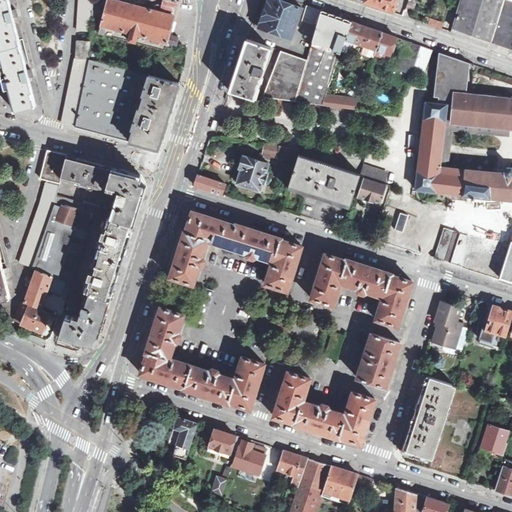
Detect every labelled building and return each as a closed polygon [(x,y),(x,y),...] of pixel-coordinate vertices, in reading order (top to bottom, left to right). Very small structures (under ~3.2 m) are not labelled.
[(9,88),(14,111),(36,105),(29,78),(33,77),(32,72),(31,69),(27,70),(14,17),(17,16),(16,13),(15,10),(12,11),(9,0),(0,0),(0,54),(2,64),(0,64),(0,68),(5,88),(9,88)] [(79,0),(77,30),(91,31),(93,16),(93,4),(93,0),(79,0)] [(259,18),(262,19),(259,27),(291,38),(302,8),(280,0),(269,0),(268,4),(265,3),(259,18)] [(380,0),(378,7),(394,12),(397,0),(380,0)] [(416,0),(415,0),(408,0),(405,11),(412,13),(416,0)] [(479,37),(493,42),(505,0),(459,0),(452,26),(453,27),(479,37)] [(511,0),(505,0),(493,42),(504,46),(511,48),(511,0)] [(307,5),(303,20),(316,25),(322,10),(307,5)] [(322,10),(316,25),(311,42),(341,52),(344,43),(352,21),(322,10)] [(443,23),(430,19),(428,24),(441,29),(443,23)] [(375,54),(382,32),(377,30),(369,27),(352,21),(344,43),(375,54)] [(389,60),(397,37),(382,32),(375,54),(389,60)] [(254,99),(272,47),(247,38),(237,70),(235,75),(230,91),(254,99)] [(76,58),(89,59),(91,41),(88,41),(77,40),(76,58)] [(411,75),(412,70),(421,45),(413,43),(405,40),(395,69),(411,75)] [(311,42),(306,59),(295,102),(322,105),(328,88),(341,52),(311,42)] [(432,49),(421,45),(412,70),(423,74),(432,49)] [(281,50),(263,97),(295,102),(306,59),(281,50)] [(467,95),(468,85),(464,84),(466,61),(439,52),(435,80),(434,97),(438,97),(438,103),(447,104),(446,112),(453,112),(455,93),(467,95)] [(68,124),(76,126),(89,59),(76,58),(62,123),(68,124)] [(111,136),(130,141),(149,74),(89,59),(76,126),(111,136)] [(468,85),(476,85),(479,66),(466,61),(464,84),(468,85)] [(130,141),(150,147),(161,140),(169,118),(180,82),(149,74),(130,141)] [(328,88),(322,105),(355,110),(357,102),(339,99),(341,92),(328,88)] [(511,99),(467,95),(455,93),(453,112),(452,122),(510,129),(511,129),(511,99)] [(511,200),(511,175),(511,177),(506,176),(505,174),(447,167),(439,167),(446,112),(447,104),(438,103),(426,103),(415,189),(474,196),(511,200)] [(453,112),(446,112),(439,167),(447,167),(451,128),(452,122),(453,112)] [(395,124),(396,116),(379,114),(380,122),(395,124)] [(452,122),(451,128),(509,135),(510,129),(452,122)] [(300,149),(265,143),(263,155),(297,160),(299,154),(300,149)] [(41,178),(60,183),(61,179),(67,155),(48,150),(41,178)] [(359,176),(360,174),(299,154),(297,160),(289,185),(351,205),(359,176)] [(67,155),(61,179),(100,189),(101,188),(118,192),(112,211),(57,195),(56,201),(55,204),(64,207),(65,205),(92,213),(102,216),(107,218),(134,226),(134,225),(132,225),(137,211),(139,211),(141,203),(147,186),(146,184),(141,175),(106,166),(67,155)] [(269,164),(243,156),(239,168),(242,169),(237,182),(260,190),(263,182),(265,183),(269,172),(267,171),(269,164)] [(387,173),(363,166),(360,174),(359,176),(364,178),(383,184),(387,173)] [(225,183),(198,175),(195,185),(204,188),(222,194),(225,183)] [(380,204),(386,185),(383,184),(364,178),(358,198),(360,199),(359,203),(376,208),(378,204),(380,204)] [(39,206),(19,262),(19,263),(32,268),(55,204),(56,201),(57,195),(60,186),(46,182),(39,206)] [(263,206),(270,209),(273,198),(266,196),(263,206)] [(55,204),(32,268),(37,270),(53,276),(72,283),(88,233),(87,232),(91,218),(92,213),(65,205),(64,207),(55,204)] [(417,245),(426,215),(396,206),(387,237),(417,245)] [(250,257),(254,258),(256,257),(256,255),(273,261),(272,262),(266,283),(288,290),(295,269),(302,246),(281,239),(282,238),(259,230),(236,223),(236,224),(216,218),(193,211),(186,232),(185,231),(183,236),(183,237),(178,254),(174,264),(173,267),(174,267),(170,277),(193,284),(194,284),(200,266),(201,266),(204,264),(204,262),(205,260),(204,257),(203,257),(208,240),(210,240),(247,253),(247,254),(248,256),(250,257)] [(128,245),(134,226),(107,218),(106,223),(87,281),(85,289),(111,299),(115,288),(114,288),(120,269),(128,245)] [(369,228),(365,240),(373,242),(374,238),(377,231),(369,228)] [(444,230),(435,258),(451,262),(460,235),(444,230)] [(511,241),(499,278),(499,279),(511,282),(511,241)] [(405,305),(413,281),(392,274),(392,273),(369,266),(347,259),(346,260),(326,253),(319,275),(311,298),(334,305),(340,285),(341,283),(358,288),(357,290),(358,292),(361,293),(364,294),(366,293),(367,291),(383,296),(383,298),(376,319),(398,326),(405,305)] [(0,299),(11,297),(6,279),(9,278),(7,270),(4,270),(0,255),(0,299)] [(37,270),(25,304),(28,305),(40,310),(53,276),(37,270)] [(79,286),(85,289),(87,281),(85,281),(84,285),(79,284),(79,286)] [(92,344),(95,335),(99,337),(101,331),(110,300),(111,300),(111,299),(85,289),(79,286),(74,284),(68,304),(74,306),(80,295),(81,296),(82,293),(86,294),(80,320),(67,316),(66,316),(59,337),(82,345),(83,341),(92,344)] [(434,341),(444,344),(442,349),(444,352),(457,357),(462,354),(468,333),(466,329),(461,327),(462,324),(456,322),(460,307),(442,302),(436,321),(440,322),(434,341)] [(49,313),(40,310),(28,305),(28,307),(22,323),(43,332),(48,315),(49,313)] [(505,335),(511,313),(511,310),(494,305),(486,329),(505,335)] [(265,363),(243,356),(236,377),(235,379),(219,373),(219,372),(218,369),(216,369),(212,367),(210,369),(210,370),(172,358),(170,358),(175,341),(177,342),(179,341),(179,340),(180,338),(181,335),(181,334),(180,333),(178,332),(184,314),(161,306),(161,308),(160,309),(153,330),(150,340),(146,352),(148,352),(141,373),(162,380),(185,387),(184,388),(207,395),(230,402),(230,401),(251,408),(258,386),(265,363)] [(345,335),(333,331),(325,356),(337,360),(341,348),(345,335)] [(394,364),(401,342),(372,333),(365,355),(358,377),(386,386),(394,364)] [(304,399),(310,378),(288,371),(281,393),(274,415),(295,422),(294,423),(318,431),(340,438),(340,437),(361,443),(369,419),(375,398),(353,391),(347,412),(346,414),(329,409),(330,407),(329,405),(326,404),(323,403),(321,404),(320,406),(303,400),(304,399)] [(416,409),(415,412),(444,421),(456,385),(427,375),(416,409)] [(415,412),(416,409),(409,406),(406,414),(414,416),(415,412)] [(444,421),(415,412),(414,416),(403,449),(432,459),(444,421)] [(173,455),(186,459),(198,423),(178,416),(174,428),(181,430),(176,445),(173,455)] [(511,440),(511,437),(511,431),(489,425),(482,446),(488,448),(486,455),(501,459),(507,439),(511,440)] [(174,428),(170,443),(176,445),(181,430),(174,428)] [(215,428),(210,445),(230,453),(236,435),(215,428)] [(244,442),(236,467),(259,474),(265,455),(252,450),(254,445),(244,442)] [(302,478),(308,458),(304,456),(286,451),(283,450),(280,460),(277,470),(296,476),(302,478)] [(182,471),(183,471),(186,459),(173,455),(170,464),(182,471)] [(315,511),(322,495),(332,465),(320,462),(312,459),(308,458),(302,478),(299,487),(289,511),(315,511)] [(511,460),(505,459),(502,467),(511,470),(511,460)] [(222,494),(232,467),(222,464),(214,489),(214,490),(222,494)] [(334,466),(332,465),(322,495),(348,504),(353,491),(359,474),(350,471),(334,466)] [(511,470),(502,467),(495,489),(497,489),(511,494),(511,470)] [(359,474),(353,491),(367,495),(369,487),(372,478),(359,474)] [(299,487),(302,478),(296,476),(293,484),(299,487)] [(416,511),(418,493),(415,492),(404,488),(397,486),(395,511),(416,511)] [(204,494),(217,502),(222,494),(214,490),(214,489),(209,487),(204,494)] [(423,495),(418,493),(416,511),(417,511),(422,511),(428,496),(423,495)] [(428,496),(422,511),(445,511),(449,503),(428,496)]
